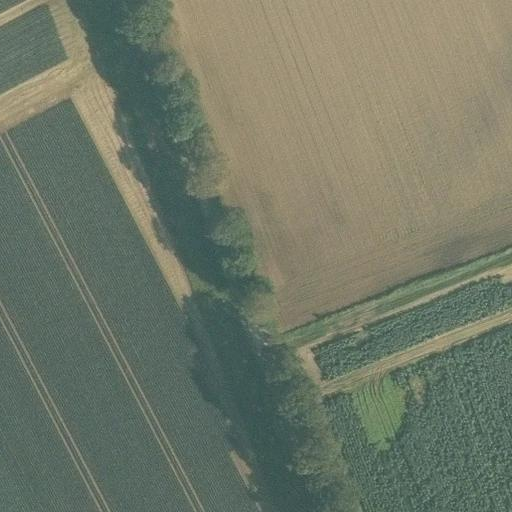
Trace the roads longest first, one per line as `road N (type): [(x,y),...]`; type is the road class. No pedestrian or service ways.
road 1 (track): [(126,0),(323,511)]
road 2 (track): [(511,256),(262,352)]
